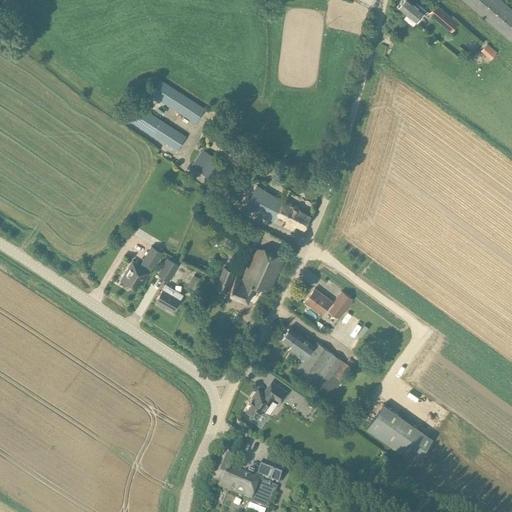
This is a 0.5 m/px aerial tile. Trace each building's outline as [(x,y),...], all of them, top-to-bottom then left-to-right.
[(417,5),(414,3),(410,0),(403,0),(398,7),(407,14),(404,18),(413,25),(426,9),(419,4),(417,5)] [(462,0),(511,41),(511,10),(500,0),(462,0)] [(430,13),(445,26),(452,32),(458,23),(451,18),(436,5),(430,13)] [(205,109),(160,79),(150,94),(196,124),(205,109)] [(132,122),(177,151),(187,136),(141,107),(132,122)] [(202,151),(192,166),(213,180),(218,173),(225,177),(230,169),(202,151)] [(246,207),(264,217),(273,221),(277,214),(285,218),(285,219),(304,229),(311,216),(256,187),(246,207)] [(255,248),(263,232),(254,226),(245,242),(255,248)] [(170,238),(168,242),(177,246),(179,242),(170,238)] [(154,267),(163,252),(152,245),(143,260),(154,267)] [(255,285),(270,292),(284,260),(257,248),(243,280),(237,277),(230,294),(248,302),(255,285)] [(167,257),(157,274),(169,281),(179,264),(167,257)] [(121,280),(124,281),(126,283),(126,286),(131,288),(133,287),(137,289),(141,283),(143,284),(151,271),(132,260),(121,280)] [(216,288),(227,293),(235,271),(224,266),(216,288)] [(166,285),(161,292),(156,301),(163,305),(163,304),(173,310),(173,311),(180,300),(169,294),(172,289),(166,285)] [(331,300),(323,294),(315,288),(305,302),(321,314),(331,300)] [(333,302),(334,303),(329,310),(339,318),(354,299),(342,290),(333,302)] [(352,367),(325,348),(317,342),(314,346),(289,327),(282,338),(291,345),(288,350),(303,360),(293,373),(328,399),(352,367)] [(251,404),(246,411),(256,418),(254,422),(262,427),(269,416),(264,412),(274,397),(281,402),(287,393),(272,382),(264,394),(258,390),(252,399),(250,402),(249,403),(249,404),(249,403),(251,404)] [(384,404),(366,429),(416,463),(433,439),(384,404)] [(261,483),(259,482),(260,481),(231,468),(234,460),(222,455),(210,483),(251,501),(252,501),(252,503),(268,510),(277,488),(262,481),(261,483)] [(258,475),(279,483),(285,470),(264,461),(258,475)]
